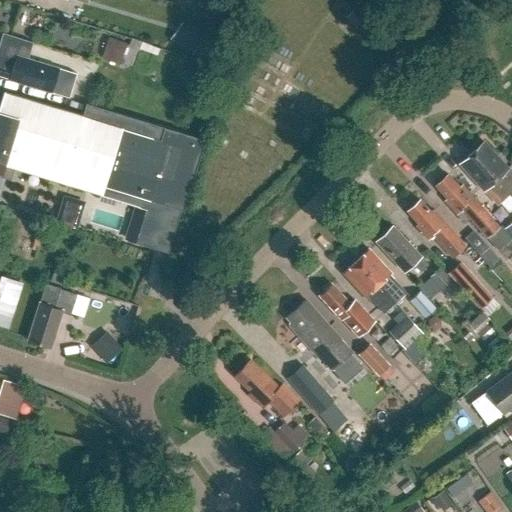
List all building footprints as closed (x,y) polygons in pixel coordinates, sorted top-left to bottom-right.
[(350,12),(346,16),(357,28),(363,22),(367,18),(356,6),(350,12)] [(0,42),(0,76),(51,92),(58,68),(29,59),(33,43),(3,33),(0,42)] [(119,66),(126,44),(108,38),(101,60),(119,66)] [(184,211),(205,139),(196,137),(86,103),(82,116),(24,98),(18,118),(0,112),(0,163),(5,165),(13,168),(135,206),(157,213),(147,247),(156,249),(168,253),(181,210),(184,211)] [(511,174),(483,142),(471,153),(508,195),(511,198),(511,174)] [(508,195),(471,153),(459,164),(496,206),(508,195)] [(447,174),(435,185),(449,201),(447,203),(465,223),(470,219),(498,251),(510,240),(461,184),(458,186),(447,174)] [(126,235),(80,221),(86,203),(64,196),(56,222),(128,245),(129,243),(146,249),(147,247),(157,213),(135,206),(126,235)] [(434,210),(431,213),(420,201),(408,211),(419,224),(416,226),(429,240),(433,236),(452,258),(466,246),(434,210)] [(511,220),(502,230),(511,240),(511,220)] [(404,272),(421,257),(393,227),(376,242),(404,272)] [(494,255),(488,248),(479,256),(485,263),(494,255)] [(369,249),(356,261),(394,303),(405,293),(390,276),(391,274),(369,249)] [(420,272),(427,266),(420,258),(413,264),(420,272)] [(384,292),(356,261),(343,273),(365,297),(367,296),(383,313),(394,303),(384,292)] [(460,262),(447,274),(479,310),(480,309),(487,316),(498,306),(492,298),(491,298),(492,297),(460,262)] [(450,299),(460,290),(440,268),(430,277),(450,299)] [(0,325),(4,326),(18,282),(0,276),(0,277),(0,325)] [(357,337),(374,322),(353,299),(349,304),(331,283),(319,295),(341,320),(342,320),(357,337)] [(54,309),(60,290),(45,285),(26,341),(50,349),(62,311),(54,309)] [(408,301),(424,319),(435,309),(419,291),(408,301)] [(330,368),(350,351),(305,300),(286,317),(300,332),(297,335),(314,355),(317,353),(330,368)] [(474,333),(489,320),(482,312),(467,325),(474,333)] [(404,349),(422,333),(406,316),(388,332),(404,349)] [(465,340),(471,334),(466,328),(460,334),(465,340)] [(106,364),(122,349),(110,337),(94,351),(106,364)] [(388,354),(396,346),(389,338),(380,346),(388,354)] [(498,352),(504,360),(511,352),(511,345),(509,342),(498,352)] [(390,365),(369,343),(358,354),(378,376),(378,375),(384,381),(393,372),(388,366),(390,365)] [(278,387),(249,359),(233,375),(249,391),(247,394),(260,407),(267,400),(282,416),(297,400),(281,384),(278,387)] [(302,365),(285,379),(317,415),(333,401),(302,365)] [(511,371),(470,403),(486,425),(503,413),(511,406),(511,371)] [(25,386),(2,379),(0,386),(0,390),(22,397),(25,386)] [(315,415),(305,419),(314,437),(324,432),(315,415)] [(511,441),(511,421),(502,428),(511,441)] [(303,442),(283,422),(272,433),(292,453),(303,442)] [(307,464),(311,460),(302,450),(298,454),(307,464)] [(309,467),(307,464),(298,454),(288,462),(313,491),(315,489),(323,483),(309,467)] [(335,471),(327,478),(314,463),(309,467),(323,483),(315,489),(328,504),(333,500),(325,491),(341,477),(335,471)] [(356,485),(365,477),(354,464),(345,472),(350,479),(356,485)] [(347,492),(356,485),(350,479),(340,488),(343,492),(346,490),(347,492)] [(455,483),(447,489),(453,498),(461,492),(455,483)] [(442,511),(453,505),(443,491),(433,498),(438,506),(442,511)] [(485,511),(497,511),(502,509),(490,493),(478,501),(485,511)] [(422,511),(414,501),(399,511),(422,511)]
